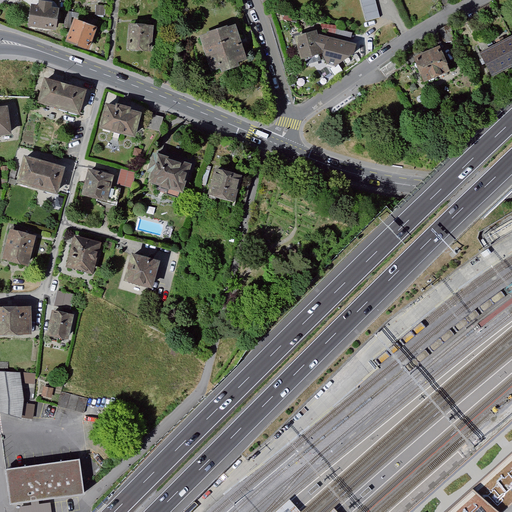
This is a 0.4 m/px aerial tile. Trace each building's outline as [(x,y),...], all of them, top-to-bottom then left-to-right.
[(360,0),(367,25),(382,20),(375,0),(360,0)] [(34,8),(31,30),(60,34),(63,12),(55,11),(56,3),(41,2),(40,9),(34,8)] [(492,6),(478,12),(482,19),(496,13),(492,6)] [(76,22),(69,45),(92,52),(99,29),(76,22)] [(325,23),(325,31),(345,31),(345,25),(337,23),(325,23)] [(156,27),(130,26),(128,50),(155,52),(156,27)] [(449,27),(439,33),(446,44),(455,44),(449,27)] [(241,28),(203,40),(215,75),(226,71),(228,78),(247,72),(245,67),(253,65),(241,28)] [(319,34),(298,40),(304,62),(309,61),(310,68),(324,65),(322,57),(325,57),(324,53),(321,39),(319,34)] [(358,47),(321,39),(324,53),(329,54),(329,59),(332,65),(343,67),(356,55),(358,47)] [(511,39),(483,56),(497,80),(511,72),(511,39)] [(445,49),(415,61),(426,87),(456,74),(445,49)] [(395,62),(380,72),(386,80),(400,71),(395,62)] [(89,88),(47,77),(39,103),(81,114),(89,88)] [(109,100),(100,124),(138,136),(146,112),(109,100)] [(9,109),(0,109),(0,140),(12,139),(9,109)] [(165,119),(151,115),(147,128),(161,132),(165,119)] [(209,137),(187,129),(182,142),(205,150),(209,137)] [(209,137),(205,150),(219,155),(223,142),(209,137)] [(146,183),(186,197),(196,168),(156,154),(146,183)] [(67,169),(25,158),(18,184),(61,194),(67,169)] [(117,176),(91,169),(84,195),(96,198),(95,201),(120,208),(123,196),(112,193),(117,176)] [(218,169),(209,198),(236,205),(244,177),(218,169)] [(135,173),(121,170),(117,186),(131,189),(135,173)] [(12,229),(4,257),(30,263),(37,236),(12,229)] [(92,276),(101,246),(73,238),(64,269),(92,276)] [(316,258),(309,251),(299,261),(306,268),(316,258)] [(132,255),(124,284),(153,291),(161,263),(132,255)] [(57,293),(54,307),(70,310),(72,297),(57,293)] [(32,311),(0,311),(0,337),(32,338),(32,311)] [(75,317),(54,312),(48,337),(69,342),(75,317)] [(34,372),(0,371),(0,411),(21,417),(24,398),(33,398),(34,372)] [(88,398),(62,390),(57,404),(83,412),(88,398)] [(511,424),(412,511),(502,511),(511,503),(511,424)] [(6,470),(10,505),(83,496),(79,461),(6,470)] [(318,482),(308,490),(310,492),(312,493),(320,486),(319,484),(318,482)] [(369,486),(360,493),(362,495),(363,496),(372,489),(370,487),(369,486)] [(297,511),(300,510),(290,498),(273,511),(297,511)]
